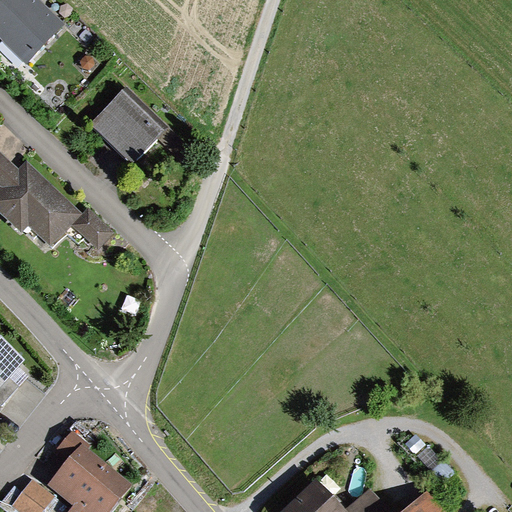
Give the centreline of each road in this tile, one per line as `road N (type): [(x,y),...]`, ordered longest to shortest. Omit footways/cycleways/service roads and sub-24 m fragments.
road 1 (residential): [(111,406),(139,380),(179,270),(0,100)]
road 2 (track): [(269,0),(179,270)]
road 3 (tertiary): [(0,283),(111,406)]
road 4 (tertiary): [(111,406),(207,511)]
